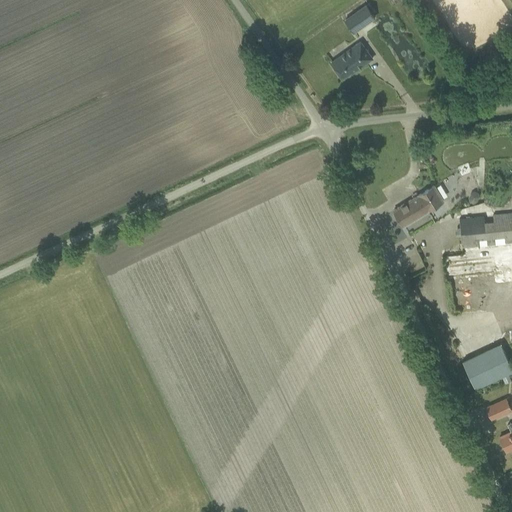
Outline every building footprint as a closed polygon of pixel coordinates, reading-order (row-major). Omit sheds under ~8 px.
[(364,8),(343,22),(352,35),(373,20),(364,8)] [(357,69),(373,58),(361,41),(332,63),(343,78),(356,68),(357,69)] [(393,210),(403,226),(427,211),(426,209),(442,200),(434,185),(393,210)] [(459,218),(460,227),(457,227),(455,230),(456,237),(458,238),(462,238),(462,248),(511,242),(511,212),(469,217),(469,216),(466,216),(466,217),(459,218)] [(511,376),(511,368),(503,346),(462,363),(475,392),(511,376)] [(506,398),(499,402),(504,414),(511,411),(506,398)] [(506,452),(511,449),(511,431),(500,437),(506,452)]
